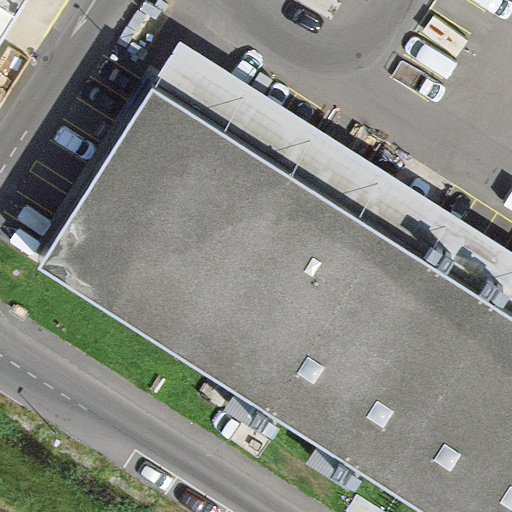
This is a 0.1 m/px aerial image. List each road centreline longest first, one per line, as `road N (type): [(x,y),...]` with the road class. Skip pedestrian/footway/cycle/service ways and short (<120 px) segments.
road 1 (unknown): [(244,0),(511,182)]
road 2 (unclassified): [(249,511),(0,356)]
